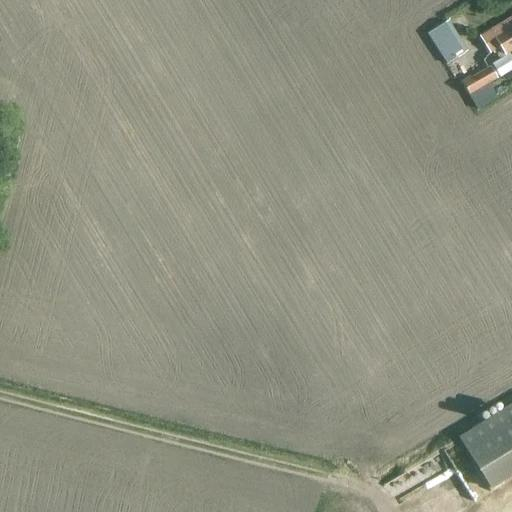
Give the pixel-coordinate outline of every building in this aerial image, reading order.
[(511,51),(511,18),(479,39),(489,55),(501,47),(505,55),(511,51)] [(447,23),(426,36),(435,51),(436,51),(445,66),(462,57),(452,40),(450,41),(448,38),(453,35),(447,23)] [(497,81),(489,68),(460,85),(476,111),(496,99),(488,86),(497,81)] [(511,475),(511,409),(461,441),(491,489),(511,475)] [(405,496),(417,491),(426,511),(457,511),(469,507),(466,498),(474,494),(463,471),(422,489),(415,472),(398,480),(405,496)]
